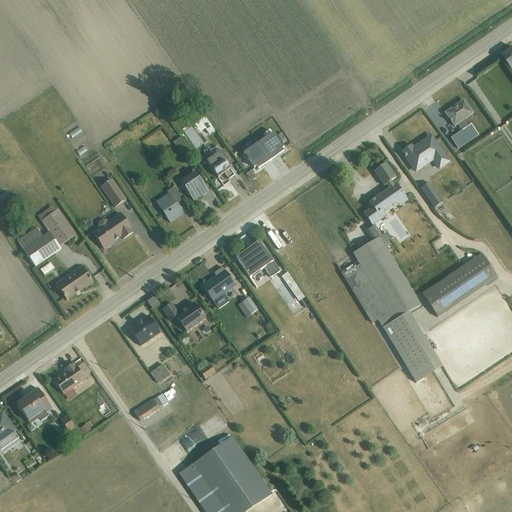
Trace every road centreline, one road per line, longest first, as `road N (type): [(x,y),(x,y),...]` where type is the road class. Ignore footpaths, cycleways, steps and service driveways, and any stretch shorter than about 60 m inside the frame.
road 1 (tertiary): [(73,334),(511,28)]
road 2 (unclassified): [(73,334),(196,511)]
